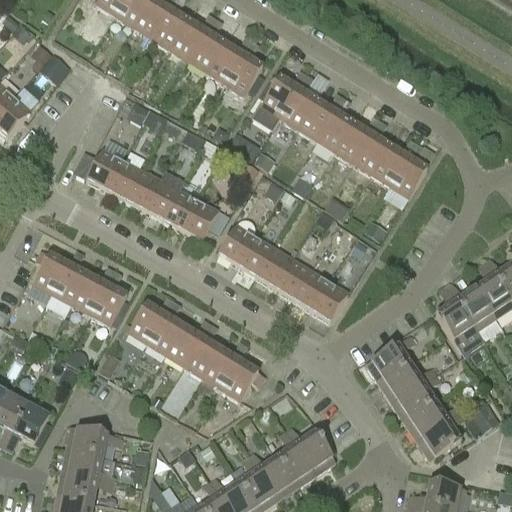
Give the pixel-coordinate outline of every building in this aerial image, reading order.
[(111,21),(123,0),(97,0),(100,2),(95,11),(111,21)] [(129,32),(147,2),(143,0),(123,0),(111,21),(129,32)] [(172,11),(178,1),(175,0),(169,0),(165,7),(172,11)] [(178,1),(172,11),(180,15),(185,6),(178,1)] [(150,45),(169,16),(147,2),(129,32),(150,45)] [(13,19),(18,11),(10,5),(5,13),(13,19)] [(56,21),(48,16),(43,24),(50,29),(51,28),(56,21)] [(169,16),(150,45),(169,57),(187,27),(169,16)] [(210,33),(215,25),(208,20),(203,29),(210,33)] [(3,29),(12,37),(18,30),(9,22),(3,29)] [(215,25),(210,33),(216,38),(222,29),(215,25)] [(187,27),(169,57),(187,68),(206,39),(187,27)] [(22,48),(28,41),(19,32),(12,39),(22,48)] [(206,39),(187,68),(206,80),(224,50),(206,39)] [(246,56),(251,47),(244,43),(239,52),(246,56)] [(251,47),(246,56),(253,61),(259,52),(251,47)] [(224,91),(242,61),(224,50),(206,80),(224,91)] [(36,78),(38,76),(42,70),(50,62),(39,52),(33,59),(38,64),(35,67),(30,72),(36,78)] [(50,62),(42,70),(60,85),(69,74),(51,60),(50,62)] [(261,73),(242,61),(224,91),(243,103),(261,73)] [(300,90),(306,81),(299,77),(294,86),(300,90)] [(306,81),(300,90),(308,94),(313,85),(306,81)] [(270,137),(297,95),(278,83),(251,126),(270,137)] [(0,91),(0,117),(13,103),(0,91)] [(297,95),(270,137),(271,138),(278,125),(297,136),(315,107),(297,95)] [(337,113),(342,104),(336,100),(330,109),(337,113)] [(13,103),(0,117),(0,137),(7,144),(30,118),(13,103)] [(342,104),(337,113),(344,117),(350,108),(342,104)] [(315,107),(297,136),(315,148),(333,118),(315,107)] [(134,109),(126,125),(139,132),(148,116),(134,109)] [(333,118),(315,148),(333,159),(352,129),(333,118)] [(161,135),(165,127),(155,122),(151,130),(161,135)] [(374,135),(379,127),(372,122),(367,131),(374,135)] [(379,127),(374,135),(381,140),(386,131),(379,127)] [(164,136),(175,142),(179,134),(169,128),(164,136)] [(201,129),(197,136),(204,139),(208,132),(201,129)] [(352,129),(333,159),(352,170),(370,141),(352,129)] [(199,143),(186,136),(180,148),(193,154),(199,143)] [(370,141),(352,170),(370,182),(388,152),(370,141)] [(410,159),(416,149),(409,145),(403,155),(410,159)] [(199,157),(210,163),(216,152),(205,146),(199,157)] [(416,149),(410,159),(417,163),(423,154),(416,149)] [(242,162),(251,168),(256,161),(259,156),(250,150),(247,155),(242,162)] [(388,152),(370,182),(388,193),(407,164),(388,152)] [(72,180),(85,186),(105,197),(121,166),(101,156),(96,166),(83,159),(72,180)] [(260,159),(254,169),(267,178),(272,169),(273,168),(260,159)] [(407,164),(388,193),(407,205),(426,176),(407,164)] [(121,166),(105,197),(124,207),(140,176),(121,166)] [(249,193),(258,178),(246,170),(236,186),(249,193)] [(140,176),(124,207),(143,217),(164,178),(163,177),(159,186),(140,176)] [(164,178),(143,217),(162,227),(183,188),(164,178)] [(292,194),(304,202),(311,191),(299,183),(292,194)] [(183,188),(162,227),(181,237),(197,207),(179,197),(183,188)] [(281,196),(271,190),(265,198),(275,205),(281,196)] [(284,197),(280,204),(290,211),(295,204),(284,197)] [(217,217),(197,207),(181,237),(201,248),(217,217)] [(329,233),(334,225),(324,219),(319,227),(329,233)] [(349,231),(355,235),(359,238),(364,231),(352,224),(348,230),(349,231)] [(370,227),(362,238),(378,248),(385,237),(370,227)] [(236,272),(254,243),(235,231),(217,261),(236,272)] [(254,284),(272,254),(254,243),(236,272),(254,284)] [(359,263),(366,253),(357,247),(350,257),(359,263)] [(272,254),(254,284),(273,295),(291,265),(272,254)] [(79,271),(84,261),(76,256),(70,266),(79,271)] [(42,272),(31,291),(51,302),(67,271),(68,271),(48,261),(47,261),(40,257),(34,268),(42,272)] [(489,264),(483,268),(489,278),(496,273),(489,264)] [(291,306),(309,276),(291,265),(273,295),(291,306)] [(483,282),(489,278),(483,268),(477,273),(483,282)] [(499,278),(492,282),(511,312),(511,270),(511,269),(510,270),(499,278)] [(67,271),(51,302),(70,312),(87,281),(68,271),(67,271)] [(108,286),(114,276),(107,273),(101,283),(108,286)] [(114,276),(108,286),(116,290),(121,281),(114,276)] [(309,276),(291,306),(310,317),(328,288),(309,276)] [(486,286),(473,295),(474,296),(494,326),(511,313),(511,312),(492,282),(489,278),(483,282),(486,286)] [(87,281),(70,312),(89,322),(106,292),(87,281)] [(328,288),(310,317),(329,329),(347,299),(328,288)] [(452,289),(445,294),(451,303),(458,299),(452,289)] [(106,292),(89,322),(109,333),(110,332),(115,334),(129,311),(123,307),(126,302),(106,292)] [(451,303),(445,294),(439,298),(445,307),(451,303)] [(461,303),(454,307),(455,308),(475,338),(482,350),(501,337),(494,326),(474,296),(473,295),(461,303)] [(0,331),(12,310),(0,303),(0,331)] [(166,303),(161,312),(167,316),(173,307),(166,303)] [(436,320),(434,320),(435,321),(455,351),(462,362),(463,365),(470,357),(482,350),(475,338),(455,308),(454,307),(451,303),(445,307),(448,312),(436,320)] [(173,307),(167,316),(175,321),(180,312),(173,307)] [(145,310),(127,339),(146,351),(164,322),(145,310)] [(164,322),(146,351),(164,363),(182,333),(164,322)] [(203,325),(198,335),(204,339),(210,330),(203,325)] [(210,330),(204,339),(211,344),(217,334),(210,330)] [(182,333),(164,363),(183,374),(201,344),(182,333)] [(409,342),(400,348),(405,355),(414,349),(409,342)] [(201,344),(183,374),(201,385),(219,356),(201,344)] [(239,348),(233,357),(241,362),(247,352),(239,348)] [(396,351),(364,371),(377,391),(409,371),(401,358),(396,351)] [(53,352),(49,359),(53,361),(57,354),(53,352)] [(201,385),(219,396),(238,367),(219,356),(201,385)] [(68,363),(65,369),(81,377),(84,371),(85,370),(85,368),(85,367),(85,366),(85,365),(84,364),(84,363),(83,362),(82,361),(81,360),(80,359),(79,359),(78,358),(77,358),(76,358),(75,358),(74,358),(72,359),(71,359),(70,360),(70,361),(69,362),(68,363)] [(238,367),(219,396),(238,408),(250,389),(257,394),(264,383),(256,379),(257,379),(238,367)] [(409,371),(377,391),(390,410),(421,390),(417,383),(409,371)] [(66,374),(61,383),(74,390),(79,380),(66,374)] [(431,374),(422,380),(426,386),(435,381),(431,374)] [(466,374),(457,379),(463,389),(472,384),(466,374)] [(435,381),(426,386),(430,393),(439,387),(435,381)] [(0,390),(0,413),(9,396),(0,390)] [(421,390),(390,410),(403,429),(434,409),(426,396),(421,390)] [(0,413),(0,432),(5,435),(12,439),(29,406),(9,396),(0,413)] [(29,406),(12,439),(19,443),(33,450),(50,418),(29,406)] [(472,422),(463,428),(475,445),(497,429),(491,419),(485,408),(469,419),(472,422)] [(434,409),(403,429),(415,448),(446,428),(442,421),(434,409)] [(456,412),(447,418),(451,425),(460,419),(456,412)] [(460,419),(451,425),(455,431),(464,425),(460,419)] [(446,428),(415,448),(428,468),(429,467),(459,447),(451,434),(446,428)] [(291,433),(284,438),(291,447),(297,443),(291,433)] [(69,434),(65,457),(101,465),(104,450),(120,453),(122,445),(69,434)] [(278,442),(284,452),(291,447),(284,438),(278,442)] [(300,447),(294,451),(314,482),(334,469),(313,438),(300,447)] [(3,439),(0,444),(0,451),(4,454),(10,443),(3,439)] [(11,457),(17,447),(10,443),(4,454),(11,457)] [(287,456),(275,464),(295,495),(314,482),(294,451),(287,456)] [(208,452),(199,458),(205,468),(214,462),(208,452)] [(135,455),(133,468),(147,471),(149,458),(135,455)] [(65,457),(60,480),(96,487),(98,479),(101,465),(65,457)] [(253,459),(247,463),(253,473),(259,468),(253,459)] [(247,463),(240,467),(242,471),(246,477),(253,473),(247,463)] [(262,472),(256,477),(276,508),(295,495),(275,464),(262,472)] [(136,472),(133,488),(143,490),(146,474),(136,472)] [(249,481),(237,489),(252,511),(269,511),(276,508),(256,477),(249,481)] [(60,480),(55,502),(92,509),(95,495),(96,487),(60,480)] [(104,481),(102,488),(113,490),(114,483),(104,481)] [(215,484),(209,488),(215,498),(221,494),(215,484)] [(102,488),(101,496),(111,498),(113,490),(102,488)] [(209,488),(202,493),(208,502),(215,498),(209,488)] [(224,498),(218,502),(224,511),(252,511),(237,489),(224,498)] [(421,503),(419,511),(422,511),(461,511),(464,496),(428,489),(425,504),(421,503)] [(421,503),(409,501),(407,509),(419,511),(421,503)] [(55,502),(53,511),(91,511),(92,509),(55,502)] [(211,506),(202,511),(224,511),(218,502),(211,506)] [(164,503),(155,509),(156,511),(169,511),(168,510),(164,503)]
